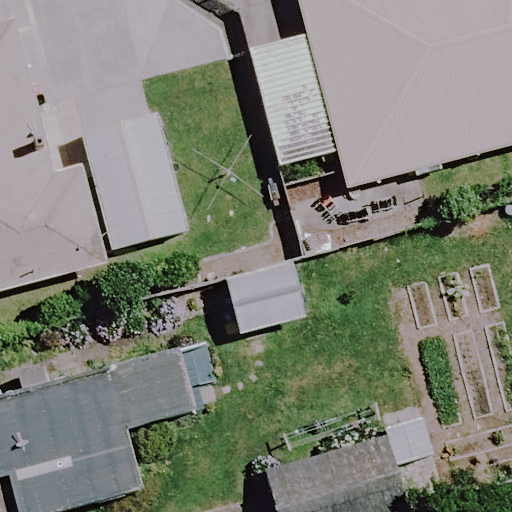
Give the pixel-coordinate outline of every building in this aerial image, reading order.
[(238,58),(274,187),(333,171),(343,207),(511,160),(511,0),(303,0),(313,37),(238,58)] [(0,31),(0,297),(184,248),(150,122),(44,151),(11,29),(0,31)] [(307,327),(291,271),(224,291),(240,347),(307,327)] [(0,511),(99,511),(139,501),(124,443),(200,423),(183,360),(0,409),(0,511)] [(261,483),(269,511),(401,511),(382,447),(261,483)]
